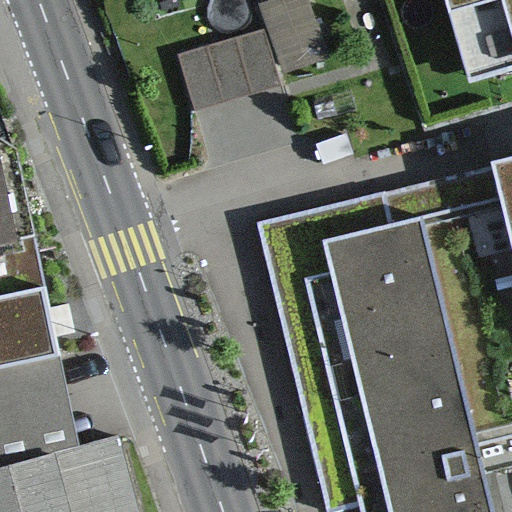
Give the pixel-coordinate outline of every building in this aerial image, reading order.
[(322,0),(273,0),(268,2),(294,72),(342,55),(322,0)] [(511,0),(425,0),(455,104),(511,87),(511,0)] [(186,47),(200,107),(289,86),(275,26),(186,47)] [(0,380),(62,370),(25,157),(0,160),(0,380)] [(511,166),(259,229),(328,511),(358,504),(360,511),(490,511),(476,453),(511,444),(511,166)] [(128,511),(108,443),(0,474),(0,511),(128,511)]
